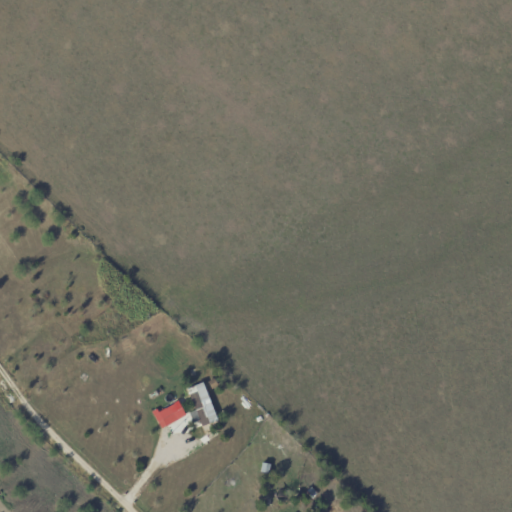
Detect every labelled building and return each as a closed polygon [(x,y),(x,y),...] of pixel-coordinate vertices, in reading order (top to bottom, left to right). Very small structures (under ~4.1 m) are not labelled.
[(214,378),(218,385),(212,389),(207,382),(214,378)] [(199,396),(210,424),(202,427),(199,420),(193,423),(189,413),(195,410),(187,390),(195,387),(199,396)] [(180,418),(166,426),(158,412),(172,404),(180,418)] [(273,461),(290,463),(289,469),(272,468),(273,461)] [(270,464),(268,476),(260,474),(262,462),(270,464)] [(286,489),(289,476),(297,478),(295,490),(286,489)]
